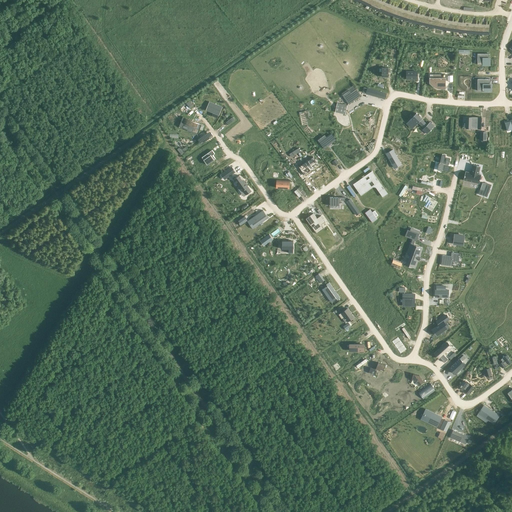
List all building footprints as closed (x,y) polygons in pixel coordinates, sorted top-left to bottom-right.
[(373,0),(371,5),(373,6),(374,7),(376,8),(378,8),(379,9),(381,10),(384,2),(382,1),(381,0),(380,0),(373,0)] [(384,2),(381,10),(382,10),(384,11),(386,12),(387,12),(389,13),(390,13),(392,14),(394,15),(397,6),(395,6),(394,5),(392,5),(390,4),(389,3),(387,3),(386,2),(384,2)] [(397,6),(394,15),(395,15),(397,16),(399,16),(400,17),(403,9),(402,8),(400,8),(398,7),(397,6)] [(403,9),(400,17),(402,18),(404,18),(405,19),(407,19),(409,20),(410,20),(413,12),(411,11),(410,11),(408,10),(406,10),(405,9),(403,9)] [(413,12),(410,20),(412,21),(414,21),(415,22),(417,22),(419,23),(420,23),(423,15),(421,14),(419,14),(418,13),(416,13),(414,12),(413,12)] [(423,15),(420,23),(422,23),(424,24),(426,24),(427,25),(429,25),(431,26),(432,26),(434,26),(436,18),(434,17),(433,17),(431,17),(429,16),(428,16),(426,15),(424,15),(423,15)] [(436,18),(434,26),(436,27),(437,27),(439,27),(441,28),(443,28),(444,28),(446,20),(444,19),(443,19),(441,19),(439,18),(438,18),(436,18)] [(446,20),(444,28),(446,29),(448,29),(449,29),(451,29),(453,30),(455,30),(456,21),(454,21),(453,21),(451,21),(449,20),(448,20),(446,20)] [(456,21),(455,30),(456,30),(458,30),(460,31),(462,31),(463,31),(465,31),(467,31),(469,32),(469,23),(468,23),(466,23),(464,22),(463,22),(461,22),(459,22),(458,22),(456,21)] [(469,23),(469,32),(470,32),(472,32),(474,32),(476,32),(477,32),(479,33),(480,24),(478,24),(476,24),(474,23),(473,23),(471,23),(469,23)] [(480,24),(479,33),(481,33),(483,33),(484,33),(486,33),(488,33),(490,33),(490,24),(488,24),(486,24),(485,24),(483,24),(481,24),(480,24)] [(477,54),(477,64),(483,64),(483,65),(490,65),(490,58),(489,58),(489,54),(477,54)] [(390,68),(382,68),(382,77),(388,77),(388,73),(390,73),(390,68)] [(445,74),(430,74),(430,82),(433,82),(433,86),(439,86),(439,89),(445,89),(445,74)] [(490,79),(477,79),(477,91),(482,91),(482,92),(491,92),(491,84),(490,84),(490,79)] [(353,86),(341,94),(345,101),(358,92),(353,86)] [(368,88),(366,94),(385,99),(386,93),(368,88)] [(210,102),(207,108),(214,111),(213,112),(219,115),(222,107),(210,102)] [(337,103),(335,112),(345,114),(347,106),(337,103)] [(416,113),(408,122),(414,127),(422,119),(421,117),(419,115),(416,113)] [(183,117),(182,120),(184,121),(182,124),(189,127),(188,130),(198,134),(201,124),(183,117)] [(465,117),(465,123),(468,123),(468,128),(481,129),(481,117),(481,118),(465,117)] [(430,122),(423,130),(427,134),(435,126),(430,122)] [(331,133),(319,142),(324,149),(336,140),(331,133)] [(207,140),(204,136),(198,140),(201,144),(207,140)] [(212,150),(202,157),(207,165),(216,159),(213,155),(215,154),(212,150)] [(393,150),(386,154),(394,168),(401,163),(393,150)] [(439,163),(437,170),(442,171),(442,170),(448,172),(450,166),(449,166),(450,159),(445,157),(446,156),(442,155),(440,164),(439,163)] [(312,157),(298,168),(305,176),(319,165),(312,157)] [(465,172),(463,180),(479,184),(481,175),(478,175),(480,166),(473,165),(471,173),(465,172)] [(227,171),(220,175),(224,180),(231,175),(227,171)] [(354,184),(353,184),(354,185),(357,190),(360,188),(363,192),(371,186),(369,183),(372,181),(383,196),(387,193),(372,172),(373,172),(372,171),(372,172),(368,175),(370,178),(367,180),(366,178),(362,181),(361,179),(354,184)] [(239,176),(234,179),(241,190),(242,189),(246,195),(252,191),(243,179),(242,180),(239,176)] [(276,187),(276,188),(290,189),(290,188),(289,188),(290,181),(290,180),(276,180),(277,180),(276,187)] [(480,189),(479,194),(487,197),(491,185),(486,183),(484,190),(480,189)] [(330,200),(327,200),(327,205),(339,205),(340,205),(340,201),(345,201),(345,197),(333,197),(330,197),(330,200)] [(430,197),(424,207),(432,212),(438,202),(430,197)] [(263,210),(249,220),(254,228),(268,218),(263,211),(263,210)] [(311,216),(306,219),(311,225),(313,223),(315,225),(312,227),(315,231),(322,226),(321,225),(325,222),(321,216),(317,218),(313,213),(310,216),(311,216)] [(410,254),(406,265),(411,267),(412,267),(415,268),(418,260),(419,260),(420,257),(419,256),(423,248),(419,247),(419,246),(415,245),(417,240),(417,241),(421,232),(413,229),(411,233),(408,232),(407,237),(414,239),(412,244),(410,243),(407,253),(410,254)] [(269,234),(260,241),(264,246),(273,239),(269,234)] [(293,241),(282,241),(282,249),(289,249),(289,253),(293,253),(293,241)] [(442,255),(441,265),(452,266),(453,262),(458,262),(459,253),(451,252),(451,256),(442,255)] [(322,272),(314,277),(316,281),(324,276),(322,272)] [(327,286),(322,290),(331,302),(336,299),(337,300),(340,298),(329,282),(326,284),(327,286)] [(436,289),(436,297),(448,297),(448,290),(443,290),(444,286),(437,285),(437,289),(436,289)] [(403,294),(403,304),(415,304),(415,294),(403,294)] [(348,308),(342,312),(345,317),(343,319),(345,323),(346,322),(347,322),(354,317),(348,308)] [(439,325),(432,330),(436,336),(448,328),(444,322),(449,319),(446,315),(437,322),(439,325)] [(392,341),(391,341),(401,354),(406,350),(407,350),(398,337),(397,337),(398,338),(392,342),(392,341)] [(447,343),(435,354),(439,358),(440,357),(444,362),(448,359),(443,354),(451,347),(447,343)] [(500,364),(503,368),(503,367),(505,366),(505,365),(508,363),(508,364),(509,364),(511,362),(507,355),(504,357),(506,361),(503,363),(502,362),(500,364)] [(460,359),(450,368),(455,374),(464,366),(461,363),(463,362),(460,359)] [(370,368),(368,373),(375,375),(377,369),(383,371),(385,365),(378,362),(375,370),(370,368)] [(413,374),(412,380),(416,381),(419,385),(424,382),(419,375),(413,374)] [(467,377),(462,384),(465,386),(467,384),(470,386),(468,389),(470,390),(470,391),(476,383),(473,381),(471,384),(468,382),(470,379),(470,380),(467,378),(467,377)] [(431,384),(419,393),(423,399),(435,390),(431,384)] [(479,413),(479,414),(479,413),(482,415),(482,416),(482,415),(485,417),(485,418),(485,417),(488,419),(488,420),(488,419),(491,421),(490,421),(491,421),(493,423),(494,423),(496,420),(496,419),(499,416),(498,416),(496,414),(493,412),(490,410),(487,408),(484,406),(482,409),(481,409),(481,410),(479,413)] [(425,415),(423,419),(428,421),(427,422),(437,427),(442,417),(435,413),(434,414),(427,411),(425,414),(424,415),(425,415)] [(445,420),(441,429),(446,431),(450,422),(445,420)] [(453,430),(450,437),(465,444),(468,437),(453,430)]
